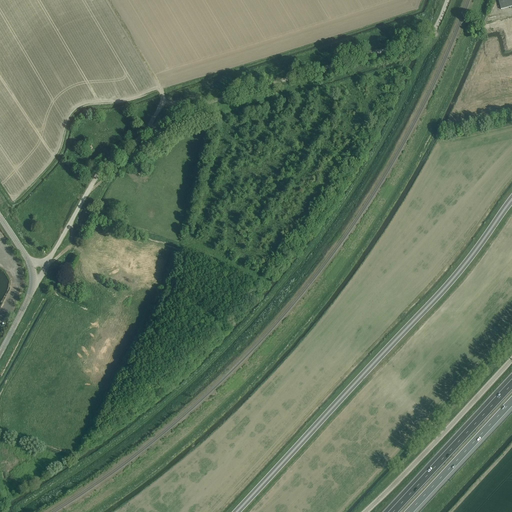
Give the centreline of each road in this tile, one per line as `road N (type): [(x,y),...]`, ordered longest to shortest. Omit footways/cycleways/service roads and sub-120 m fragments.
road 1 (unclassified): [(47,264),(97,175),(164,118),(422,39),(446,0)]
road 2 (unclassified): [(236,511),(454,276),(511,198)]
road 3 (unclassified): [(364,511),(511,358)]
road 4 (motorway): [(511,383),(392,511)]
road 5 (motorway): [(409,511),(511,401)]
